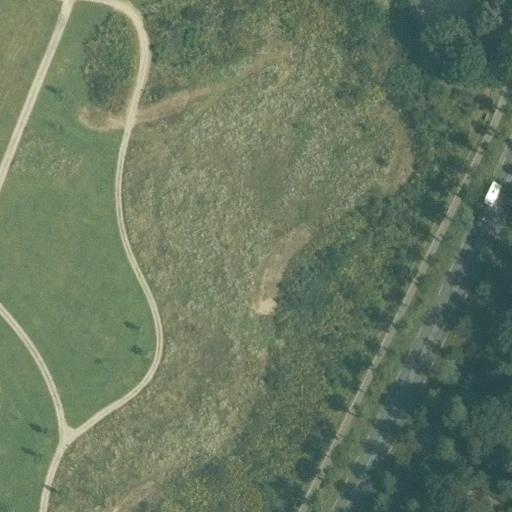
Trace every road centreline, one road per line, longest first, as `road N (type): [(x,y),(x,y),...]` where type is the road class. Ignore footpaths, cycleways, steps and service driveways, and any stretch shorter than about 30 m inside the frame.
road 1 (primary): [(344,511),(511,171)]
road 2 (track): [(504,95),(461,86),(428,67),(377,0)]
